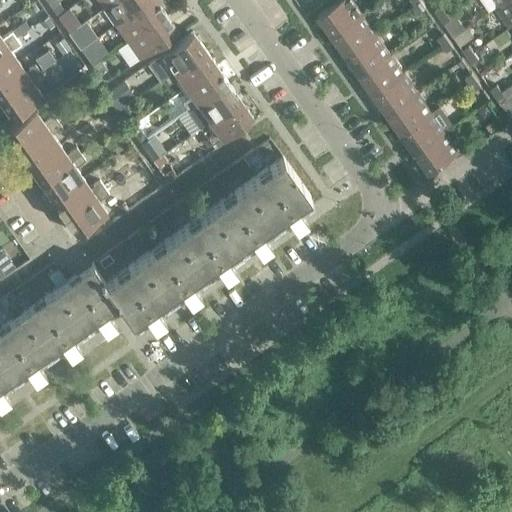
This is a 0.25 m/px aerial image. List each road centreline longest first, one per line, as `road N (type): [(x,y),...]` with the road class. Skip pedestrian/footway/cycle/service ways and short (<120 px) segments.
road 1 (residential): [(0,491),(369,231),(378,214)]
road 2 (residential): [(378,214),(233,0)]
road 3 (residential): [(378,214),(407,207),(511,138)]
